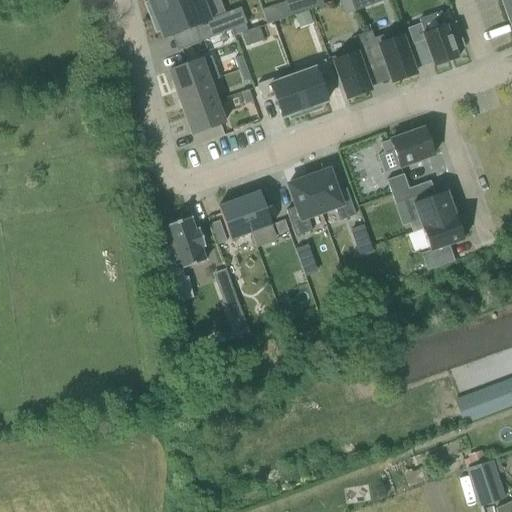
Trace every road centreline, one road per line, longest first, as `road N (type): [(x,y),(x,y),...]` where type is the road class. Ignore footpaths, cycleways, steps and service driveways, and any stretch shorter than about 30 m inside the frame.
road 1 (residential): [(435,91),(176,182),(120,0)]
road 2 (residential): [(511,227),(485,236),(435,91)]
